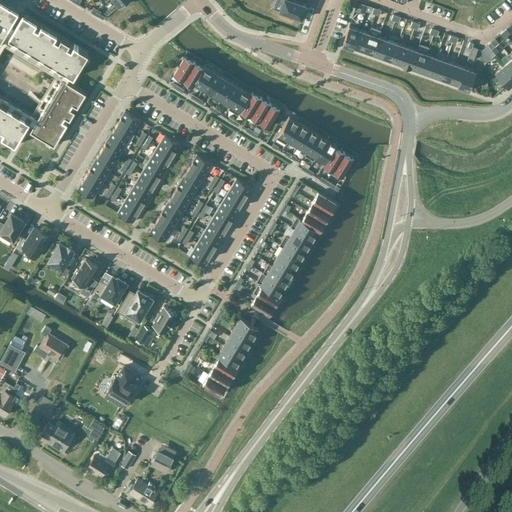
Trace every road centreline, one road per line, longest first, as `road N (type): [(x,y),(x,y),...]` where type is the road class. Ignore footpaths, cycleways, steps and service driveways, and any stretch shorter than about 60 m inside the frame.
road 1 (residential): [(198,301),(268,177),(263,166),(125,84)]
road 2 (trunk): [(353,511),(511,326)]
road 3 (primary): [(365,303),(227,481)]
road 4 (residential): [(47,212),(198,301)]
road 5 (residential): [(0,431),(129,511)]
road 6 (residential): [(125,84),(47,212)]
